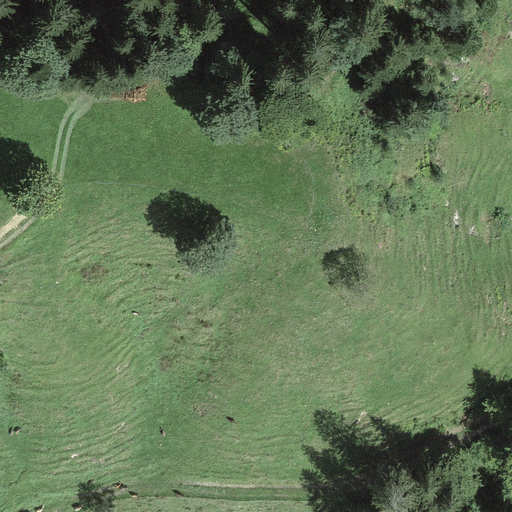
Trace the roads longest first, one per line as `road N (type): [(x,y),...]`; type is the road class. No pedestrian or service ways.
road 1 (track): [(69,511),(131,492),(321,490)]
road 2 (track): [(42,205),(67,125),(93,92)]
